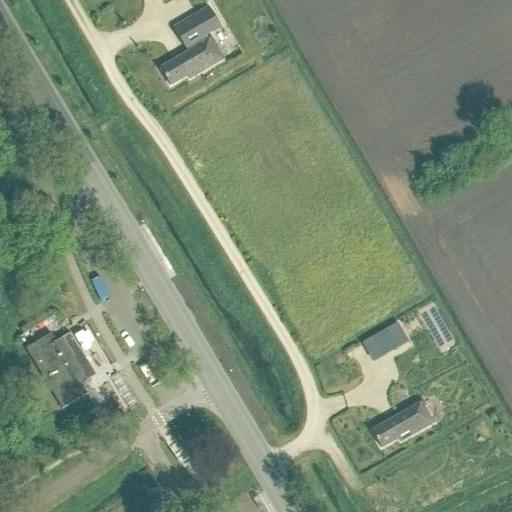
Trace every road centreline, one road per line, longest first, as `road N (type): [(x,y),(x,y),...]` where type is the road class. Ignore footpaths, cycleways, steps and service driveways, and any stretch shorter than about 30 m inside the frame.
road 1 (residential): [(321,434),(292,352),(69,0)]
road 2 (primary): [(215,382),(0,22)]
road 3 (unclassified): [(137,431),(21,511)]
